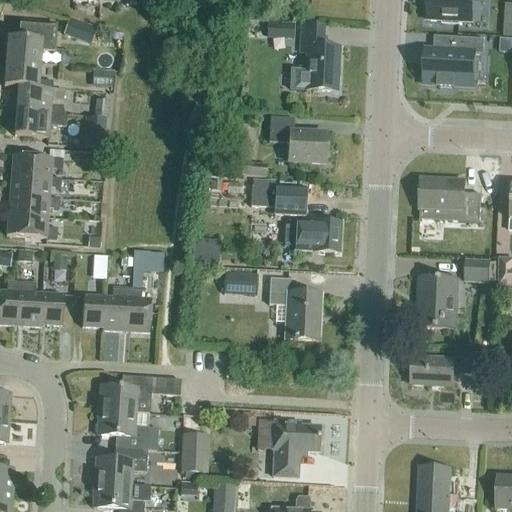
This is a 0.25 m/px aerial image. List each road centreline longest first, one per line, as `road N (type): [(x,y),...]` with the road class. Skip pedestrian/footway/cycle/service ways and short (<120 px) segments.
road 1 (tertiary): [(370,425),(383,136)]
road 2 (residential): [(189,372),(67,365),(39,380)]
road 3 (residential): [(511,429),(370,425)]
road 4 (tertiary): [(383,136),(390,0)]
road 5 (residential): [(47,511),(52,405),(39,380)]
road 6 (residential): [(383,136),(511,143)]
